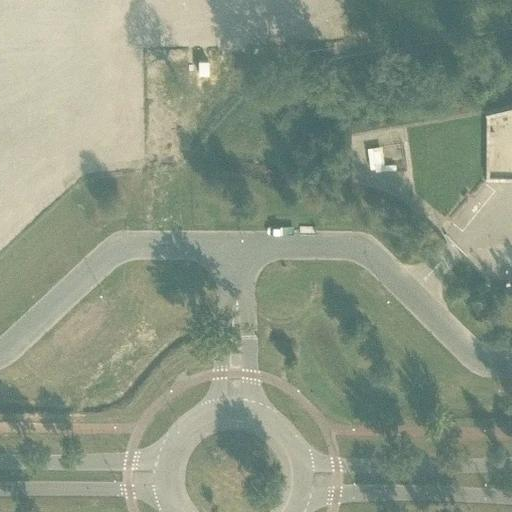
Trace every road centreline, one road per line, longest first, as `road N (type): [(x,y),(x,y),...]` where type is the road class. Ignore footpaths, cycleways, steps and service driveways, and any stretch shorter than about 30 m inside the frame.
road 1 (unclassified): [(511,368),(482,367),(355,248),(236,249)]
road 2 (unclassified): [(236,249),(112,256),(0,360)]
road 3 (secondary): [(298,501),(511,501)]
road 4 (secondary): [(511,469),(299,461)]
road 5 (secondary): [(164,457),(0,462)]
road 6 (secondary): [(0,493),(163,497)]
road 7 (unknown): [(400,287),(479,210),(511,199)]
road 8 (unclassified): [(236,292),(220,338),(217,411)]
road 9 (unclassified): [(250,412),(248,339),(236,292)]
